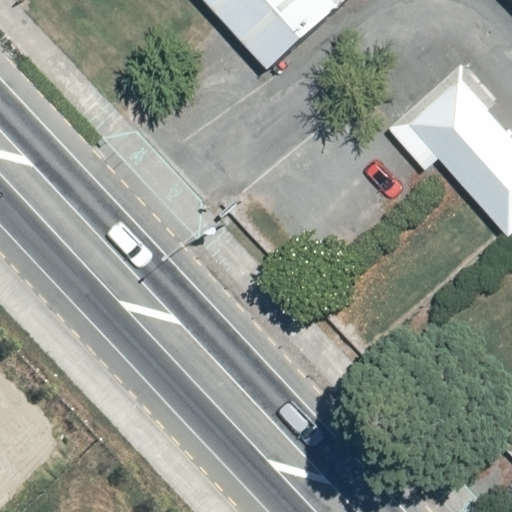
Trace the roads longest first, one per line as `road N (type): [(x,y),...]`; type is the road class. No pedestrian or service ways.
road 1 (secondary): [(0,77),(407,511)]
road 2 (secondary): [(306,511),(0,184)]
